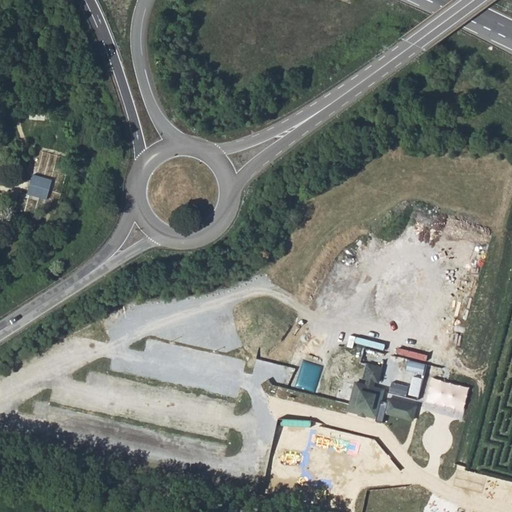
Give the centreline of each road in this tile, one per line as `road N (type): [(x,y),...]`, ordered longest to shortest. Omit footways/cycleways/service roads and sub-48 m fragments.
road 1 (tertiary): [(305,122),(478,0)]
road 2 (trunk): [(87,0),(132,112),(143,167)]
road 3 (trunk): [(183,146),(157,114),(143,71),(145,0)]
